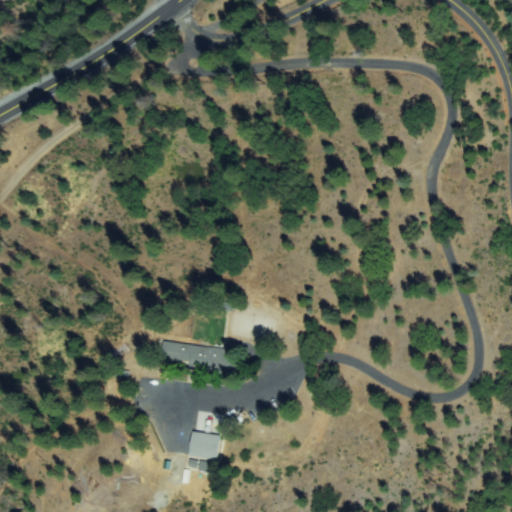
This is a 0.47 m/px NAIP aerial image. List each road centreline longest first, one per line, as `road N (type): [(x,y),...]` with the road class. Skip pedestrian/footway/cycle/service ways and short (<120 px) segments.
road 1 (tertiary): [(511,204),(495,67),(477,36),(432,0),(307,15),(219,43),(169,7)]
road 2 (residential): [(378,374),(439,397),(464,377),(468,342),(431,192),(447,143),(503,93)]
road 3 (primary): [(0,115),(136,34)]
